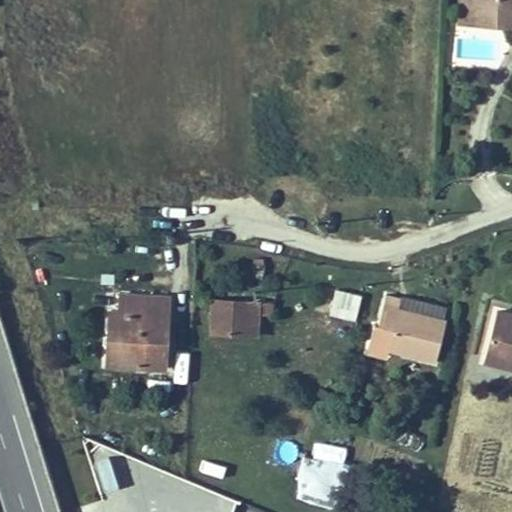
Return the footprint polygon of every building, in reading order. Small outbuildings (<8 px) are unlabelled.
[(511,0),(477,0),(477,17),(511,18),(511,0)] [(359,319),(363,291),(333,287),(329,315),(359,319)] [(401,303),(382,299),(377,328),(396,332),(390,356),(437,364),(444,322),(399,313),(401,303)] [(446,310),(401,303),(399,313),(444,322),(446,310)] [(166,379),(172,310),(120,306),(118,335),(110,335),(107,374),(166,379)] [(511,359),(511,306),(510,306),(501,357),(511,359)] [(233,314),(211,312),(208,345),(231,346),(233,314)] [(186,382),(187,352),(174,352),(173,382),(186,382)] [(308,499),(305,511),(306,511),(331,511),(333,504),(308,499)]
